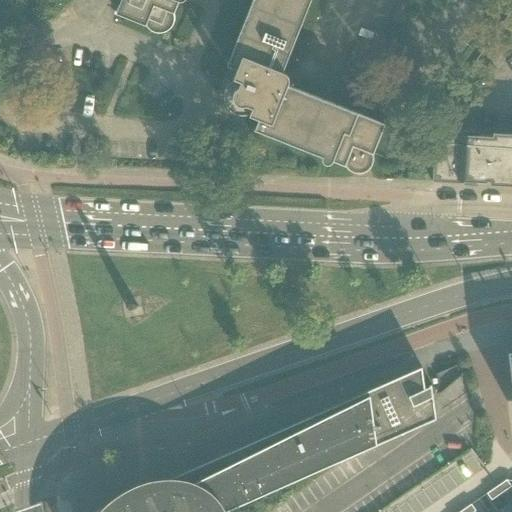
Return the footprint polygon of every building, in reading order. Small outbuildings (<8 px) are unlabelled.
[(121,0),(116,14),(146,25),(147,27),(148,28),(150,30),(151,30),(154,32),(156,32),(159,33),(160,33),(162,32),(164,32),(166,31),(167,30),(169,29),(170,28),(171,27),(172,25),(173,22),(174,21),(174,18),(174,17),(174,16),(173,13),(174,13),(179,1),(182,2),(184,0),(121,0)] [(250,114),(250,116),(259,120),(255,130),(322,157),(322,161),(324,163),(327,165),(331,164),(333,161),(345,166),(345,165),(346,167),(347,168),(349,170),(350,171),(351,171),(354,172),(355,173),(358,173),(359,173),(362,173),(363,172),(365,171),(366,171),(368,169),(369,168),(371,166),(372,164),(373,161),(373,160),(373,157),(372,155),(372,153),(373,154),(385,124),(288,85),(289,82),(289,79),(288,76),(285,74),(282,72),(310,0),(253,0),(227,66),(238,70),(234,79),(235,80),(232,82),(231,83),(229,85),(227,88),(226,89),(225,91),(225,92),(224,94),(224,96),(224,97),(224,99),(224,101),(225,102),(225,104),(226,105),(226,107),(227,108),(228,109),(229,111),(231,112),(232,113),(235,114),(236,115),(239,115),(242,115),(246,115),(249,114),(250,114)] [(400,0),(392,21),(403,25),(413,0),(400,0)] [(435,130),(432,182),(463,183),(463,182),(486,183),(486,181),(511,182),(511,134),(493,133),(492,137),(480,136),(480,132),(435,130)] [(224,511),(349,457),(362,451),(436,419),(431,385),(429,385),(429,387),(424,389),(422,367),(418,369),(361,394),(335,406),(294,424),(281,424),(283,429),(275,432),(261,433),(264,437),(255,441),(241,442),(244,446),(163,482),(93,511),(224,511)] [(421,511),(427,509),(428,510),(487,478),(475,455),(373,511),(421,511)] [(506,480),(496,487),(501,494),(511,487),(506,480)] [(496,487),(486,494),(491,501),(501,494),(496,487)]
